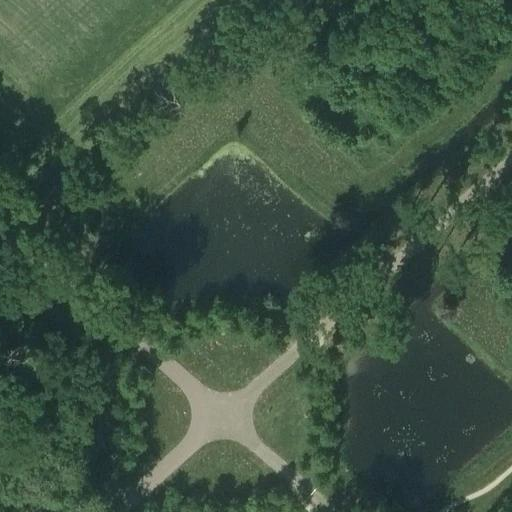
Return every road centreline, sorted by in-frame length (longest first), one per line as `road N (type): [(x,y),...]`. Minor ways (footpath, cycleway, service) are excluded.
road 1 (track): [(298,482),(223,416),(511,159)]
road 2 (track): [(15,231),(265,0)]
road 3 (unclassified): [(223,416),(0,218)]
road 4 (unclassified): [(223,416),(117,511)]
